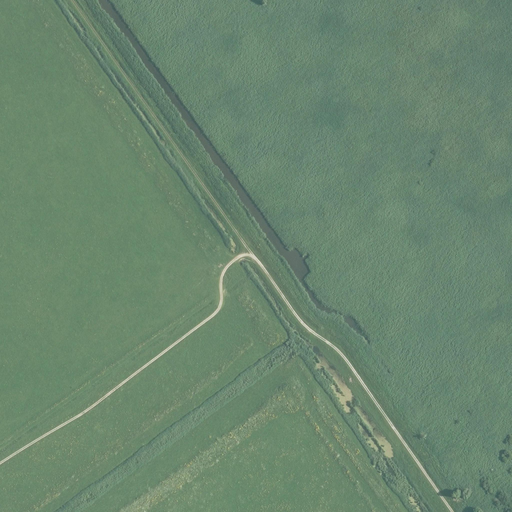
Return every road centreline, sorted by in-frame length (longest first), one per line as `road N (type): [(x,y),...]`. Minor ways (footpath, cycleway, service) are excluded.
road 1 (track): [(451,511),(339,352),(304,325),(250,253),(224,269),(219,308),(84,412),(0,463)]
road 2 (track): [(250,253),(72,0)]
